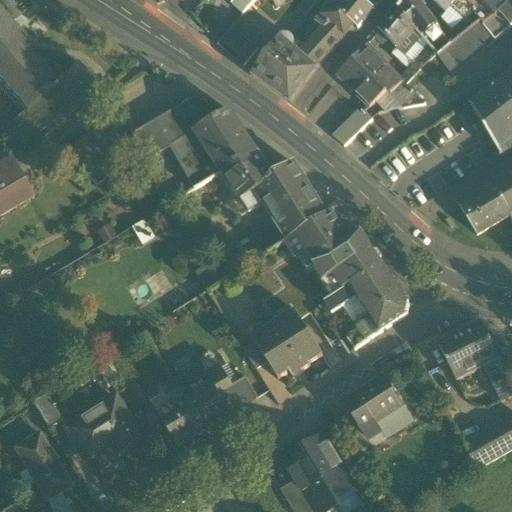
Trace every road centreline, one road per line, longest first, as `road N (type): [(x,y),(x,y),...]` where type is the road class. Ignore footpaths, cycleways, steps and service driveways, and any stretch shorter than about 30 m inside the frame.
road 1 (residential): [(191,511),(448,312),(471,284)]
road 2 (secondary): [(283,126),(94,0)]
road 3 (residential): [(283,126),(394,0)]
road 4 (secondary): [(401,232),(283,126)]
road 5 (residential): [(401,232),(511,165)]
